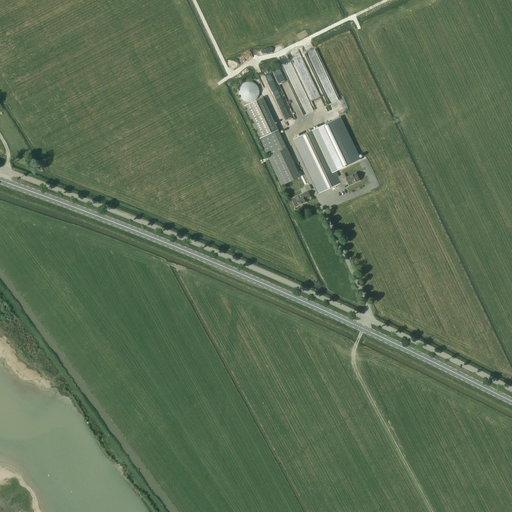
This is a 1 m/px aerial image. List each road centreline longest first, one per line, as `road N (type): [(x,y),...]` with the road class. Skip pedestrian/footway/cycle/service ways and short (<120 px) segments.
road 1 (unclassified): [(511,390),(314,294),(0,168)]
road 2 (primary): [(511,402),(307,303),(0,180)]
road 3 (track): [(253,62),(369,309),(353,349)]
road 4 (track): [(389,0),(231,76),(194,0)]
